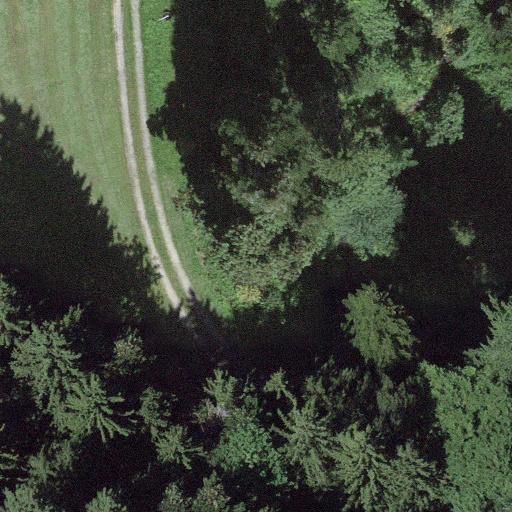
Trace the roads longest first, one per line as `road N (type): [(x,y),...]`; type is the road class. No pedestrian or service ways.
road 1 (track): [(138,0),(142,143),(180,275),(302,446)]
road 2 (track): [(0,384),(166,430),(302,446)]
road 3 (track): [(302,446),(449,429),(511,375)]
